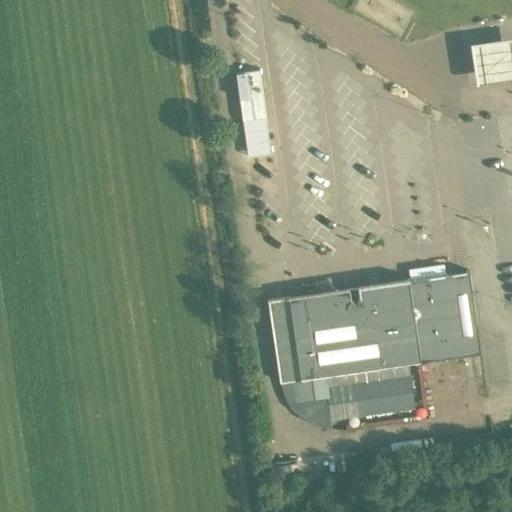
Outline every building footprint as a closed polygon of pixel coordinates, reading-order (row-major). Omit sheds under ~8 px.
[(511,27),(468,33),(474,74),(511,68),(511,27)] [(266,86),(243,90),(250,139),(273,135),(266,86)] [(374,272),(375,281),(405,279),(404,270),(374,272)] [(407,279),(407,280),(419,360),(479,351),(467,270),(407,279)] [(419,360),(407,280),(366,286),(369,301),(331,306),(330,302),(291,308),(289,295),(267,299),(279,381),(419,360)]
